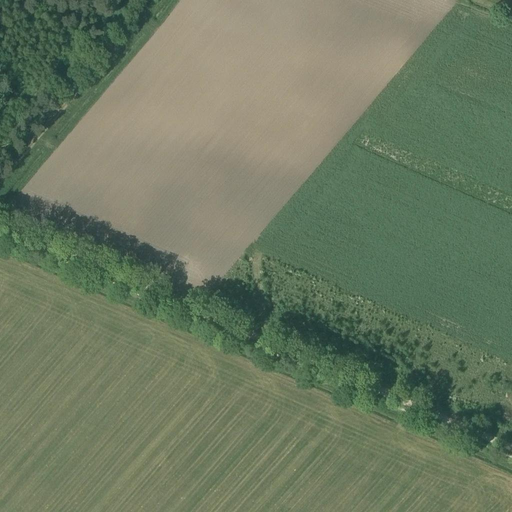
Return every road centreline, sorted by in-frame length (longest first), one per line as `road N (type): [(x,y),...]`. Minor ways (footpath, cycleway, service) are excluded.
road 1 (track): [(0,225),(511,450)]
road 2 (track): [(0,182),(136,25)]
